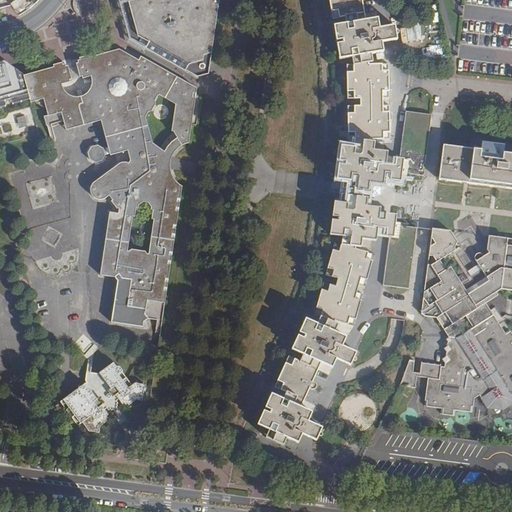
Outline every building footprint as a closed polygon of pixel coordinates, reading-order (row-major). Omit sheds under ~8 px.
[(4,0),(6,10),(36,4),(39,0),(4,0)] [(197,77),(205,75),(208,74),(218,1),(218,0),(117,0),(127,38),(176,67),(197,77)] [(352,56),(353,63),(367,62),(367,60),(372,60),(370,52),(382,51),(381,41),(378,24),(376,14),(364,16),(361,0),(329,0),(339,58),(352,56)] [(378,24),(381,41),(389,40),(395,39),(393,22),(386,23),(378,24)] [(109,213),(100,275),(117,278),(111,323),(142,327),(143,324),(147,319),(162,322),(180,187),(177,185),(176,184),(175,183),(174,182),(173,180),(172,179),(171,177),(170,174),(169,170),(169,167),(169,164),(170,160),(171,156),(173,153),(176,150),(179,148),(182,146),(184,145),(185,145),(188,144),(191,125),(195,99),(192,98),(192,94),(196,95),(197,89),(140,57),(137,62),(117,50),(88,58),(87,55),(79,57),(79,60),(76,60),(77,64),(75,64),(79,77),(81,77),(81,80),(91,77),(91,81),(91,83),(91,85),(90,87),(89,88),(88,90),(87,92),(86,93),(84,94),(80,96),(79,96),(77,97),(76,97),(75,97),(73,96),(69,95),(67,94),(66,93),(64,92),(63,90),(62,89),(61,87),(60,85),(69,83),(68,79),(71,79),(67,66),(65,66),(64,64),(62,65),(61,62),(53,65),(53,67),(24,74),(32,103),(43,99),(47,115),(42,116),(45,127),(63,122),(65,131),(101,121),(107,146),(103,148),(98,146),(89,148),(87,153),(89,161),(95,163),(103,161),(106,155),(109,154),(110,156),(127,151),(130,161),(125,165),(123,162),(95,184),(90,189),(90,191),(90,195),(91,196),(92,198),(94,200),(95,202),(98,202),(100,202),(102,202),(105,200),(109,197),(112,201),(109,202),(115,211),(117,209),(117,211),(117,214),(109,213)] [(0,63),(0,145),(3,144),(40,135),(32,103),(24,74),(20,58),(0,63)] [(339,142),(335,176),(341,177),(341,186),(367,188),(368,180),(382,182),(382,179),(383,169),(384,161),(386,148),(372,146),(373,138),(390,139),(390,106),(382,106),(382,98),(389,97),(387,69),(381,69),(381,63),(367,63),(367,62),(353,63),(353,70),(346,70),(346,97),(359,97),(359,105),(353,105),(354,112),(347,112),(347,131),(354,131),(354,137),(353,137),(353,144),(339,142)] [(423,176),(431,114),(406,110),(401,155),(399,176),(407,177),(407,173),(423,176)] [(511,154),(504,153),(504,146),(482,143),(481,150),(444,146),(439,179),(466,183),(495,186),(511,188),(511,154)] [(394,180),(398,181),(399,176),(401,155),(397,155),(390,154),(390,162),(384,161),(383,169),(382,179),(394,180)] [(367,188),(347,186),(347,190),(346,192),(354,193),(353,201),(364,202),(364,195),(367,196),(367,193),(367,188)] [(345,200),(332,198),(331,213),(337,213),(337,217),(330,217),(328,232),(341,233),(340,243),(338,251),(331,249),(325,275),(337,278),(335,285),(328,283),(327,290),(320,288),(316,306),(322,309),(320,315),(326,317),(337,322),(354,325),(372,260),(365,257),(367,251),(354,248),(354,246),(361,246),(361,239),(374,241),(376,224),(377,216),(378,204),(364,202),(353,201),(353,208),(345,207),(345,200)] [(393,222),(394,211),(389,211),(384,211),(383,217),(377,216),(376,224),(385,225),(384,236),(386,237),(389,237),(391,237),(393,222)] [(389,237),(383,285),(409,288),(416,228),(400,226),(399,222),(393,222),(391,237),(389,237)] [(511,245),(507,245),(508,238),(489,235),(488,250),(490,253),(484,256),(482,253),(480,253),(478,253),(477,254),(476,255),(475,256),(475,258),(475,259),(478,265),(468,271),(456,251),(456,250),(456,249),(456,248),(456,247),(456,245),(457,244),(458,244),(458,243),(451,230),(433,228),(432,229),(423,307),(422,315),(424,316),(437,318),(449,337),(446,339),(448,342),(448,346),(445,348),(447,351),(446,356),(443,359),(445,363),(445,367),(441,366),(441,364),(422,362),(420,377),(428,377),(425,406),(441,408),(440,414),(455,416),(456,410),(473,412),(474,397),(480,394),(487,407),(504,409),(511,403),(511,395),(511,394),(511,333),(510,329),(505,332),(486,303),(498,295),(497,292),(502,289),(511,290),(511,245)] [(262,408),(256,422),(268,428),(274,431),(271,439),(284,445),(287,437),(296,441),(300,433),(306,419),(310,410),(301,406),(308,389),(309,389),(310,390),(312,390),(313,389),(314,389),(315,388),(315,387),(316,385),(315,383),(315,382),(314,381),(312,380),(319,361),(330,365),(334,357),(340,343),(344,334),(335,329),(337,322),(326,317),(323,324),(303,316),(289,347),(302,353),(299,360),(294,357),(291,364),(284,362),(277,379),(283,381),(280,388),(296,395),(293,402),(269,391),(263,405),(269,408),(268,411),(262,408)] [(340,343),(334,357),(345,362),(348,364),(355,350),(350,348),(340,343)] [(410,359),(400,385),(416,387),(417,373),(413,373),(415,360),(410,359)] [(85,384),(63,400),(79,425),(92,417),(95,421),(103,416),(101,413),(107,409),(110,412),(117,407),(116,406),(119,404),(117,402),(119,400),(122,405),(124,403),(126,406),(127,405),(129,407),(137,401),(141,402),(144,385),(136,383),(128,388),(120,375),(123,373),(119,366),(116,368),(113,363),(98,374),(87,372),(85,384)] [(306,419),(300,433),(308,436),(315,438),(320,426),(315,423),(306,419)] [(274,431),(268,428),(265,436),(271,439),(274,431)]
